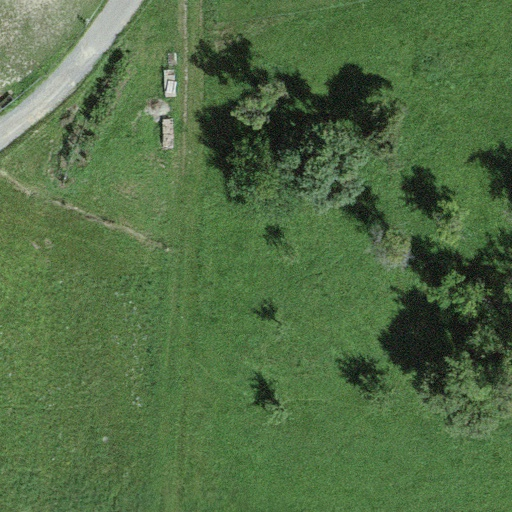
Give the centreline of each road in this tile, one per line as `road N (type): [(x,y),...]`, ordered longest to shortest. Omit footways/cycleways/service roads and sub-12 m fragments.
road 1 (track): [(173,511),(195,0)]
road 2 (track): [(0,137),(47,106),(98,52),(131,0)]
